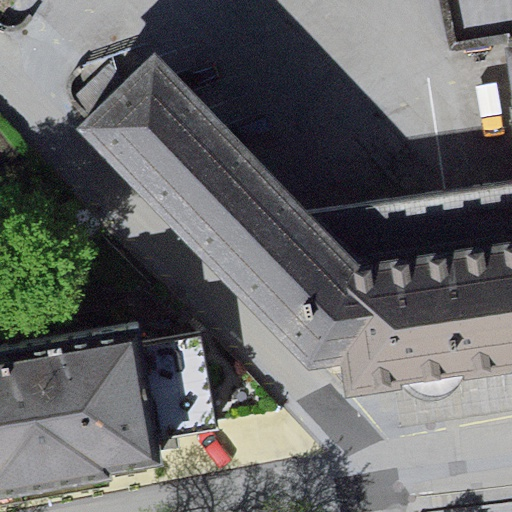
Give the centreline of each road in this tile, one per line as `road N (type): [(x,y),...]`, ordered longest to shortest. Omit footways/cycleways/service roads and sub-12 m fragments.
road 1 (residential): [(371,474),(0,78)]
road 2 (residential): [(371,474),(146,511)]
road 3 (residential): [(511,450),(371,474)]
